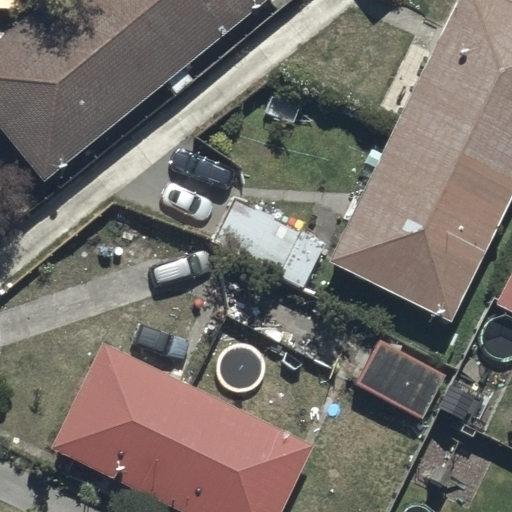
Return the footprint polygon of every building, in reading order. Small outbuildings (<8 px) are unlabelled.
[(39,0),(0,32),(0,134),(36,180),(257,0),(39,0)] [(449,0),(321,259),(444,320),(511,181),(511,2),(507,0),(449,0)] [(206,239),(296,286),(320,244),(230,196),(206,239)] [(511,253),(489,300),(511,311),(511,253)] [(44,445),(179,511),(273,511),(307,442),(96,339),(44,445)] [(350,383),(418,419),(440,377),(371,342),(350,383)]
